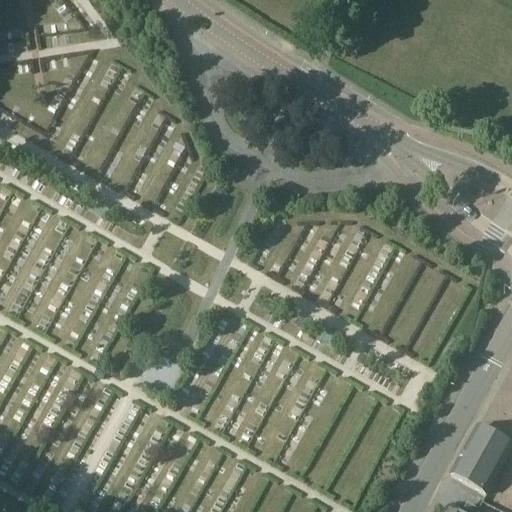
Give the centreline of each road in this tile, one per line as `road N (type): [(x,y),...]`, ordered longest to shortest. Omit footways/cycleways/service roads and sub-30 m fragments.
road 1 (tertiary): [(411,149),(173,0)]
road 2 (unclassified): [(408,511),(511,325)]
road 3 (tertiary): [(411,149),(422,174),(453,205),(511,248)]
